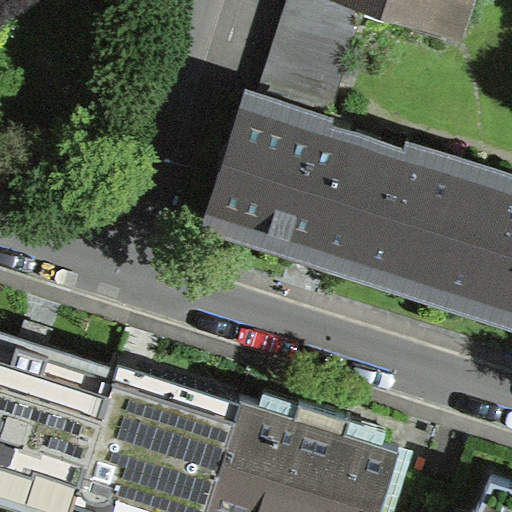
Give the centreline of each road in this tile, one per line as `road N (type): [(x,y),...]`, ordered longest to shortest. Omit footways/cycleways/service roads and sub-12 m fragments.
road 1 (residential): [(110,272),(511,401)]
road 2 (residential): [(198,0),(110,272)]
